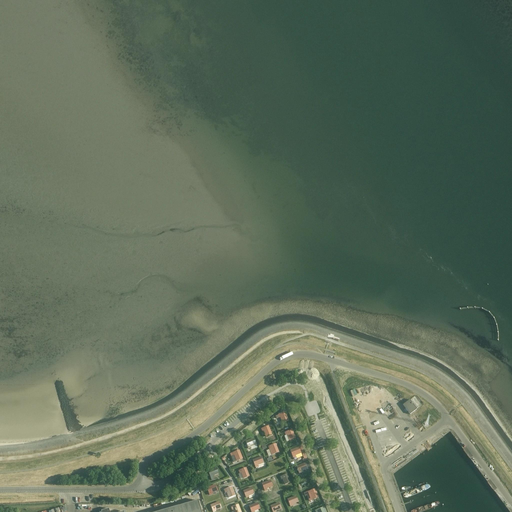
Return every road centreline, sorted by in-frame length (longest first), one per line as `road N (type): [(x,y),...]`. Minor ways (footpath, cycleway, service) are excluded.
road 1 (unclassified): [(141,484),(143,463),(196,432),(274,363),(296,355),(322,359)]
road 2 (residential): [(371,511),(322,359)]
road 3 (residential): [(246,511),(208,447),(162,485),(141,484)]
road 4 (unclassified): [(322,359),(415,390),(448,419)]
road 5 (residential): [(141,484),(0,490)]
road 6 (unclassified): [(398,511),(383,467),(448,419)]
